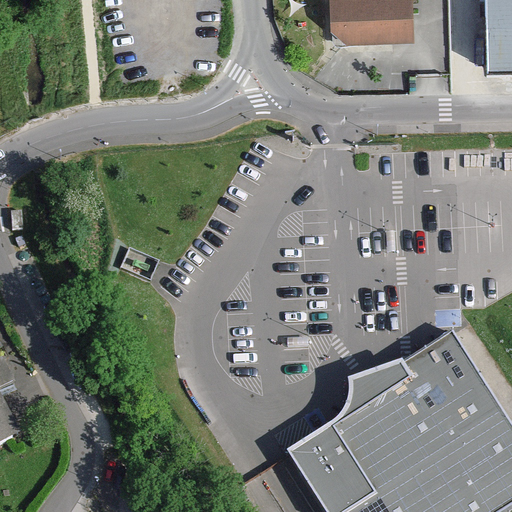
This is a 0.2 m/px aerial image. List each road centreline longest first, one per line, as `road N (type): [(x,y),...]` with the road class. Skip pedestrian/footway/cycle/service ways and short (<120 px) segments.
road 1 (unclassified): [(0,161),(89,125),(203,112),(273,72)]
road 2 (residential): [(0,255),(80,448),(78,474),(55,511)]
road 3 (unclassified): [(273,72),(322,110),(511,108)]
